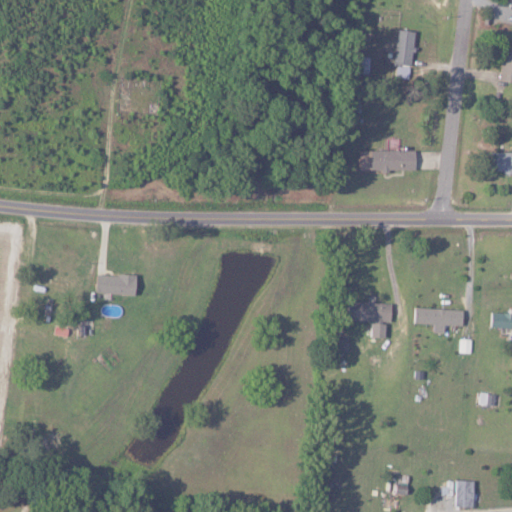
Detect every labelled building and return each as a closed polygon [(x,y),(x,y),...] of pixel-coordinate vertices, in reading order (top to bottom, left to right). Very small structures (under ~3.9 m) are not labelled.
[(410,31),(392,30),(391,65),(393,65),(393,77),(407,78),(410,31)] [(511,46),(501,45),(496,81),(511,83),(511,46)] [(354,151),(355,171),(411,170),(410,150),(354,151)] [(511,172),(511,151),(486,152),(486,171),(500,171),(500,173),(511,172)] [(131,274),(92,273),(91,292),(130,293),(131,274)] [(387,302),(344,300),(343,319),(386,320),(387,302)] [(441,324),(459,324),(459,308),(410,306),(409,322),(430,323),(429,332),(440,332),(441,324)] [(487,327),(511,327),(511,312),(487,311),(487,327)] [(470,480),(452,479),(451,506),(469,506),(470,480)]
